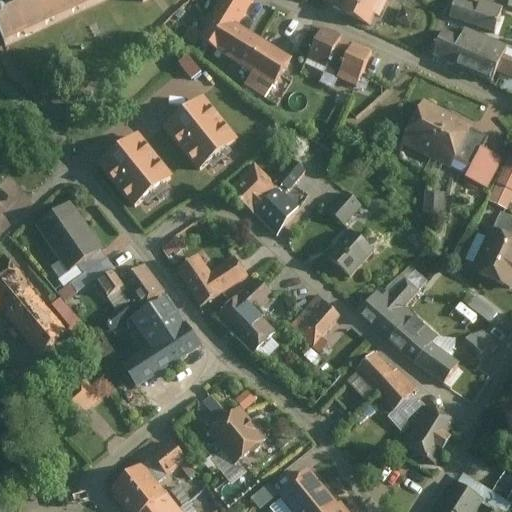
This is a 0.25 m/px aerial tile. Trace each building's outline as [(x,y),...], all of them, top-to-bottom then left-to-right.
[(6,0),(0,3),(0,28),(9,48),(117,0),(6,0)] [(237,29),(252,3),(247,0),(227,0),(202,43),(221,55),(237,29)] [(391,0),(345,0),(350,2),(344,17),(371,28),(378,14),(385,17),(391,0)] [(481,11),(453,2),(447,22),(497,37),(505,11),(483,4),(481,11)] [(399,21),(414,25),(418,11),(403,7),(399,21)] [(252,74),(267,47),(237,29),(221,55),(252,74)] [(460,43),(443,35),(434,55),(465,69),(479,38),(465,32),(460,43)] [(340,44),(322,35),(309,61),(327,70),(340,44)] [(511,65),(501,61),(506,50),(479,38),(465,69),(492,82),(495,75),(511,82),(511,65)] [(267,101),(291,61),(267,47),(252,74),(244,88),(267,101)] [(371,56),(355,48),(342,78),(358,86),(371,56)] [(191,54),(180,61),(192,79),(203,72),(191,54)] [(204,94),(163,127),(200,172),(240,139),(204,94)] [(477,126),(420,97),(392,150),(449,179),(458,162),(472,135),(477,126)] [(470,168),(485,142),(472,135),(458,162),(470,168)] [(206,187),(180,156),(151,178),(146,172),(113,198),(145,237),(206,187)] [(509,207),(511,201),(511,157),(492,200),(509,207)] [(279,194),(255,169),(231,189),(256,216),(279,194)] [(345,230),(363,209),(343,192),(325,213),(345,230)] [(297,210),(279,194),(256,216),(279,237),(297,210)] [(444,196),(425,196),(424,217),(443,218),(444,196)] [(101,252),(71,208),(37,230),(68,275),(101,252)] [(511,236),(511,222),(499,217),(493,227),(511,236)] [(511,292),(511,290),(511,236),(493,227),(470,269),(511,292)] [(182,237),(164,248),(172,260),(190,250),(182,237)] [(351,281),(374,256),(349,239),(329,261),(351,281)] [(204,310),(248,279),(235,261),(214,276),(202,259),(179,275),(204,310)] [(7,266),(0,270),(0,316),(1,316),(36,360),(64,338),(7,266)] [(162,297),(143,271),(121,286),(114,276),(98,287),(110,305),(133,289),(146,308),(162,297)] [(276,301),(258,283),(219,322),(255,359),(275,338),(257,320),(276,301)] [(417,295),(407,286),(394,300),(380,287),(356,314),(389,344),(411,319),(402,311),(417,295)] [(201,353),(169,305),(137,327),(155,354),(127,374),(141,394),(201,353)] [(340,325),(322,309),(305,328),(323,344),(340,325)] [(437,341),(417,325),(395,346),(413,364),(430,380),(447,384),(463,367),(447,358),(455,343),(437,341)] [(464,339),(472,360),(496,350),(487,329),(464,339)] [(391,420),(419,396),(399,373),(392,380),(374,359),(353,377),(391,420)] [(103,405),(83,379),(56,400),(77,426),(103,405)] [(249,392),(237,401),(246,412),(258,402),(249,392)] [(440,412),(427,405),(406,448),(433,461),(450,427),(436,420),(440,412)] [(269,447),(242,415),(210,442),(237,474),(269,447)] [(186,466),(177,455),(162,468),(171,479),(186,466)] [(159,511),(170,503),(146,472),(115,496),(127,511),(159,511)] [(336,511),(339,510),(312,476),(280,500),(289,511),(336,511)] [(480,511),(483,507),(455,489),(440,511),(480,511)] [(177,511),(170,503),(159,511),(177,511)]
